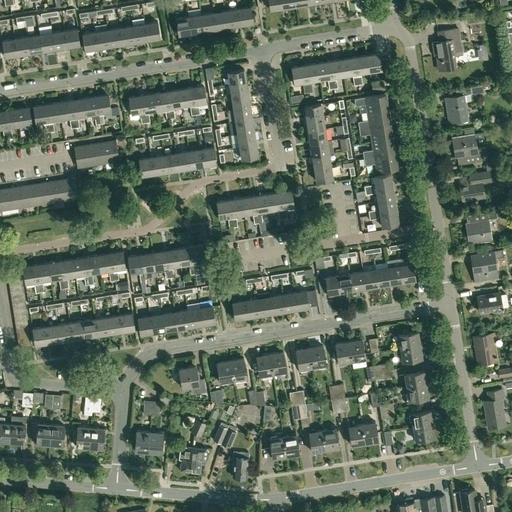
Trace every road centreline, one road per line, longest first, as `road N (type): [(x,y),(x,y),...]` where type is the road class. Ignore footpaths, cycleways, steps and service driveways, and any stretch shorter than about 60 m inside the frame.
road 1 (residential): [(0,252),(135,232),(198,182),(280,169),(261,49)]
road 2 (residential): [(119,391),(157,352),(449,305)]
road 3 (residential): [(0,91),(261,49)]
road 4 (residential): [(227,258),(438,226)]
road 5 (residential): [(438,226),(408,43),(391,25)]
road 6 (tertiary): [(276,499),(476,467)]
road 7 (residential): [(119,391),(14,382),(0,300)]
road 8 (residential): [(476,467),(449,305)]
road 9 (residential): [(261,49),(391,25)]
